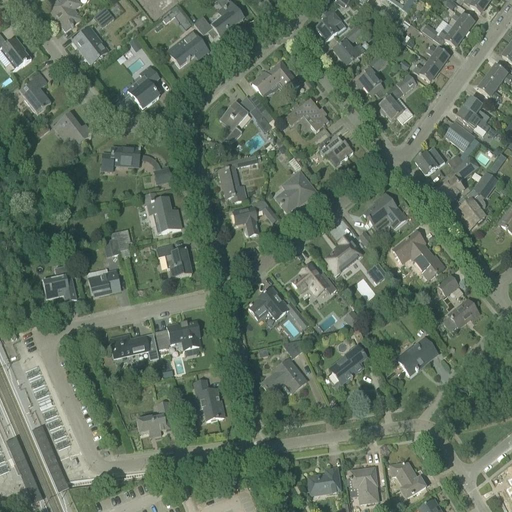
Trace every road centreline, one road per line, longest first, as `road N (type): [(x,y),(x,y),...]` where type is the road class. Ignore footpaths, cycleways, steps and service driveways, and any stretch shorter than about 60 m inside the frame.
road 1 (residential): [(260,447),(101,465),(87,450),(50,359),(51,343),(71,329),(222,293)]
road 2 (residential): [(188,131),(112,125),(12,0)]
road 3 (residential): [(222,293),(389,162)]
road 4 (residential): [(389,162),(511,6)]
road 5 (residential): [(389,162),(285,25)]
road 6 (residential): [(493,294),(389,162)]
road 7 (residential): [(222,293),(188,131)]
road 8 (residential): [(260,447),(420,423)]
road 9 (residential): [(260,447),(222,293)]
road 10 (residential): [(188,131),(199,102),(285,25)]
road 11 (residential): [(420,423),(509,308)]
